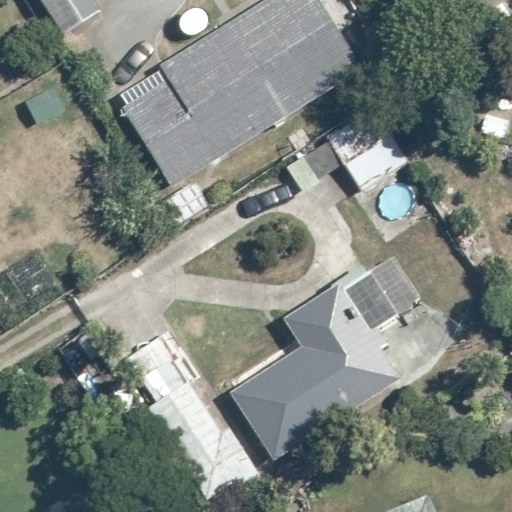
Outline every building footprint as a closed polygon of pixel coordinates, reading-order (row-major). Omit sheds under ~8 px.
[(102,11),(94,0),(39,0),(63,37),(102,11)] [(366,68),(323,0),(264,0),(157,66),(167,81),(124,107),(172,187),(366,68)] [(388,98),(328,139),(362,190),(423,149),(388,98)] [(207,207),(195,184),(158,203),(170,226),(207,207)] [(350,288),(346,282),(288,320),(305,345),(233,392),(277,459),(405,375),(375,330),(425,298),(397,257),(350,288)] [(219,434),(193,390),(156,411),(212,504),(260,475),(231,427),(219,434)] [(435,511),(430,498),(395,511),(435,511)]
